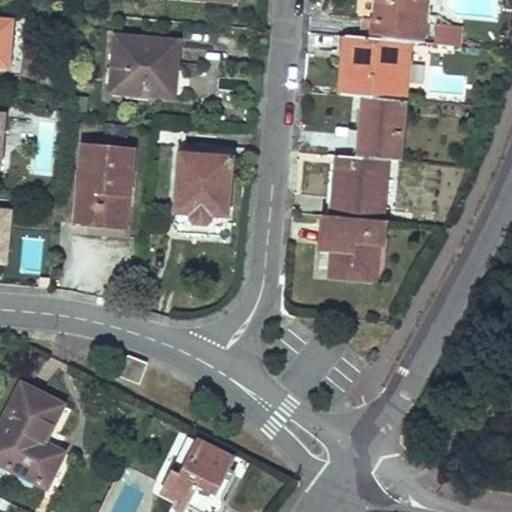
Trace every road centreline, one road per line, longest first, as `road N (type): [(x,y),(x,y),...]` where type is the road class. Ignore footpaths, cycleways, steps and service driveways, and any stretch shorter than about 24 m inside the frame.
road 1 (residential): [(214,360),(258,297),(288,0)]
road 2 (residential): [(511,147),(444,305),(346,466)]
road 3 (residential): [(0,303),(114,320),(214,360)]
road 4 (residential): [(214,360),(346,466)]
road 5 (residential): [(346,466),(468,511)]
